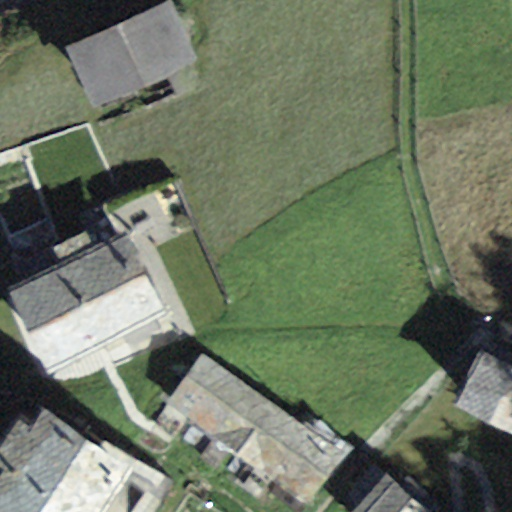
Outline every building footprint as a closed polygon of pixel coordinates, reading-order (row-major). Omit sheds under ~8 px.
[(158,6),(54,52),(82,115),(186,69),(158,6)] [(111,235),(0,283),(0,295),(31,369),(147,319),(111,235)] [(511,369),(468,349),(443,403),(511,435),(511,369)] [(308,511),(345,456),(194,358),(156,417),(301,511),(308,511)] [(139,511),(151,494),(18,410),(0,438),(0,511),(72,511),(79,501),(96,511),(139,511)] [(420,511),(383,476),(348,511),(420,511)]
